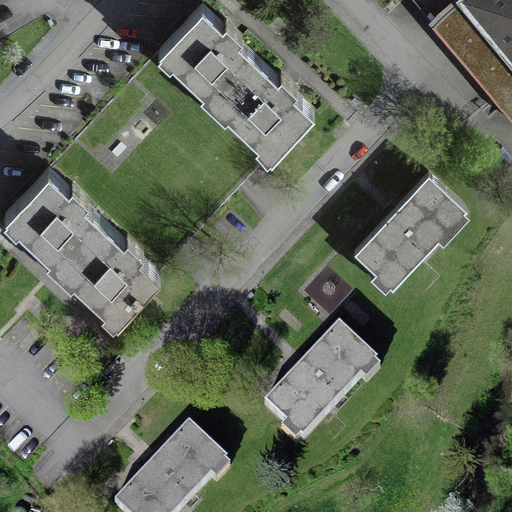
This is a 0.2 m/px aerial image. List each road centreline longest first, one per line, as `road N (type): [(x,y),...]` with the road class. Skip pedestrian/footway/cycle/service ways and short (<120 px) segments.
road 1 (residential): [(348,0),(399,59),(405,81),(394,107),(31,488)]
road 2 (residential): [(100,0),(0,106)]
